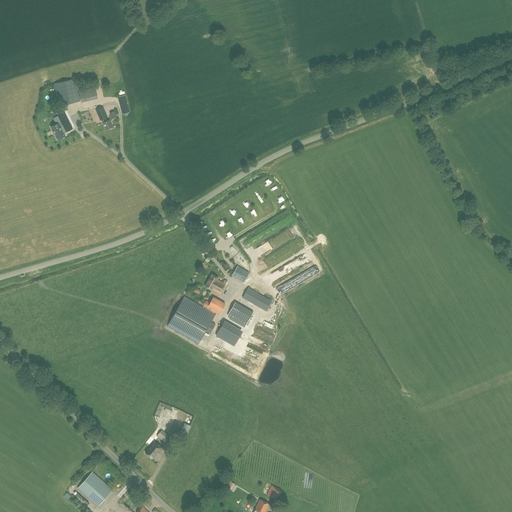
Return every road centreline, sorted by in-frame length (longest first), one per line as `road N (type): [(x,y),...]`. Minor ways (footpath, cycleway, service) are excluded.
road 1 (unclassified): [(0,278),(138,234),(280,153),(511,57)]
road 2 (unclassified): [(172,511),(0,343)]
